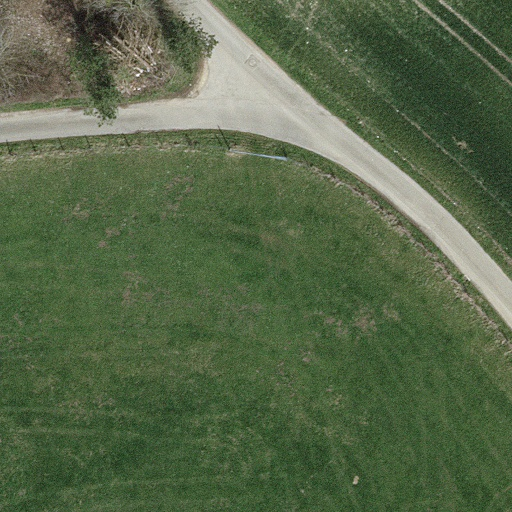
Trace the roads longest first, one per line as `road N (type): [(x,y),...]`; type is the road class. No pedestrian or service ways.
road 1 (track): [(268,96),(436,232),(511,319)]
road 2 (track): [(268,96),(153,121),(0,126)]
road 3 (track): [(165,0),(268,96)]
